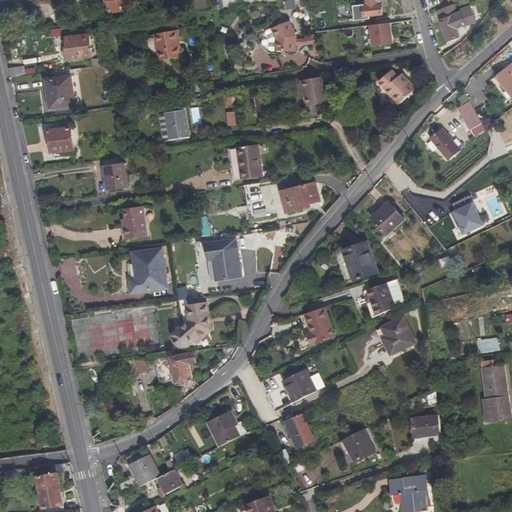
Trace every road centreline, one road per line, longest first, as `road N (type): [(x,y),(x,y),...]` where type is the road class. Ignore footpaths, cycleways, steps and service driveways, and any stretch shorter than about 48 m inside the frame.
road 1 (primary): [(0,93),(80,456)]
road 2 (residential): [(246,351),(302,249),(451,83)]
road 3 (residential): [(246,351),(231,372),(149,435),(80,456)]
road 4 (residential): [(432,49),(304,73)]
